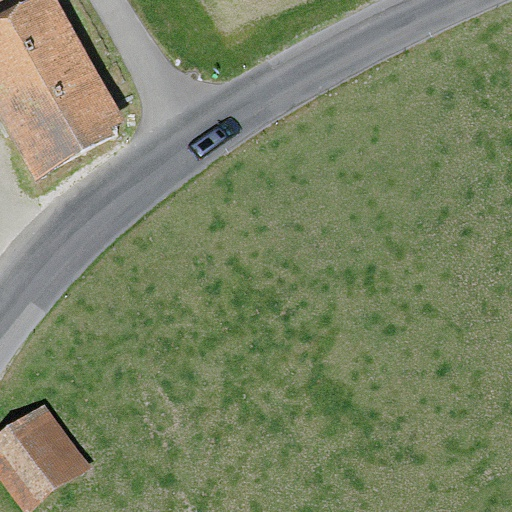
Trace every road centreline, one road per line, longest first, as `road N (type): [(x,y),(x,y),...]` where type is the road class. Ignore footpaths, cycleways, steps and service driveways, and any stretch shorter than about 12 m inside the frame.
road 1 (tertiary): [(454,0),(195,133)]
road 2 (tertiary): [(195,133),(89,220),(0,328)]
road 3 (unclassified): [(107,0),(195,133)]
